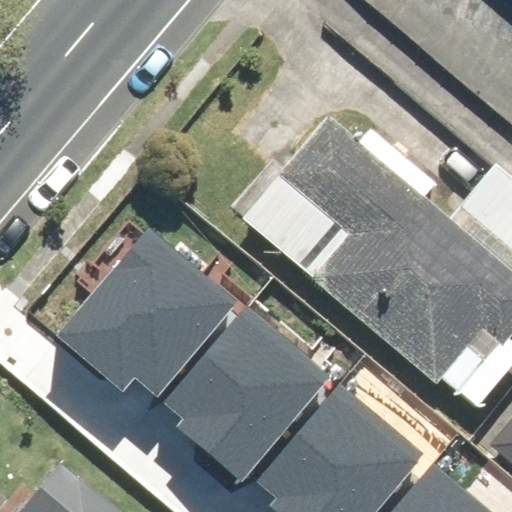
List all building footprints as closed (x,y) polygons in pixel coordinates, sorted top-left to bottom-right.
[(511,173),(501,164),(459,216),(432,194),(443,180),(382,130),(371,145),(339,119),(255,223),(486,409),(511,376),(511,173)] [(151,236),(64,336),(121,385),(130,375),(156,397),(234,307),(151,236)] [(183,433),(240,482),(327,382),(244,310),(166,400),(192,422),(183,433)] [(273,506),(279,511),(367,511),(417,456),(334,384),(256,474),(282,496),(273,506)] [(511,428),(500,443),(511,453),(511,428)] [(143,511),(75,454),(25,511),(143,511)] [(478,511),(429,470),(392,511),(478,511)]
